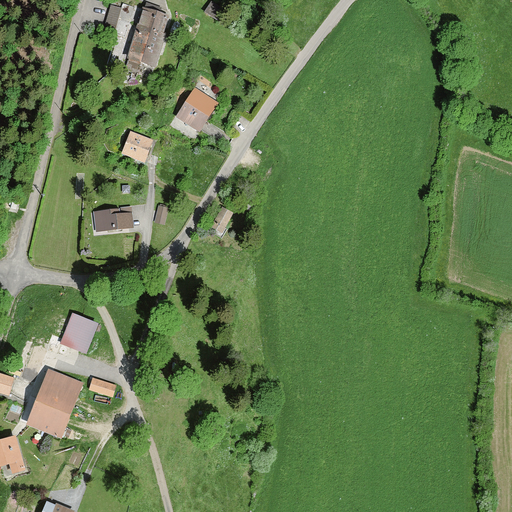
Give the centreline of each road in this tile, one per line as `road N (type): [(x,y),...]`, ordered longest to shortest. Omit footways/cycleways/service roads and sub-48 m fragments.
road 1 (unclassified): [(349,0),(177,248),(134,273),(97,280),(15,272)]
road 2 (unclassified): [(15,272),(81,0)]
road 3 (track): [(79,282),(114,335),(170,511)]
road 4 (track): [(127,373),(177,248)]
